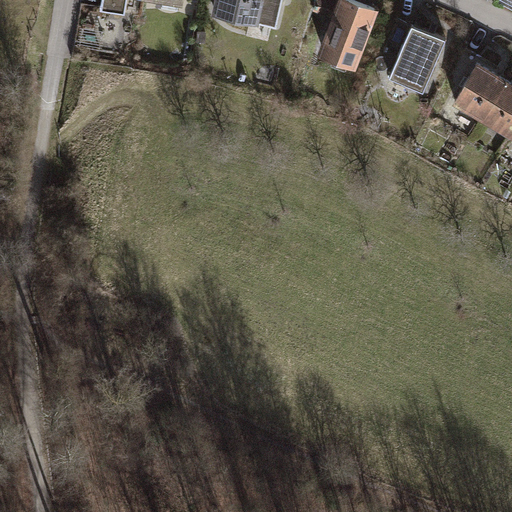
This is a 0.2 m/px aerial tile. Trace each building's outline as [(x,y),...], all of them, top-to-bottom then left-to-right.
[(105,0),(103,16),(105,16),(103,26),(119,29),(121,19),(128,20),(132,1),(145,3),(145,0),(105,0)] [(145,0),(145,3),(164,6),(163,12),(184,16),(186,0),(145,0)] [(318,0),(217,0),(214,17),(278,31),(282,12),(314,19),(315,16),(318,0)] [(379,13),(346,1),(345,0),(318,0),(315,16),(334,20),(321,55),(357,69),(379,13)] [(447,42),(414,28),(393,79),(426,92),(447,42)] [(508,82),(469,59),(453,86),(464,93),(456,106),(484,123),(508,82)] [(511,84),(508,82),(484,123),(493,128),(489,134),(506,144),(510,138),(511,138),(511,84)]
